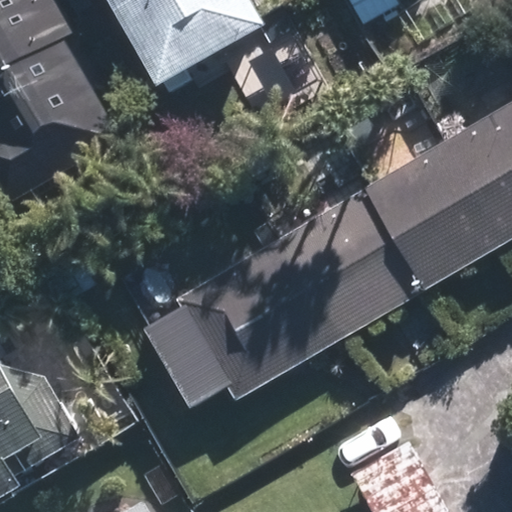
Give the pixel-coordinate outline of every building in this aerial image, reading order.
[(0,0),(0,121),(1,124),(0,124),(0,151),(25,192),(126,130),(71,33),(80,27),(64,0),(0,0)] [(125,0),(166,70),(273,9),(268,0),(125,0)] [(410,11),(403,0),(333,0),(359,42),(410,11)] [(511,104),(185,296),(191,306),(146,331),(188,406),(234,381),(243,397),(511,239),(511,104)] [(77,300),(102,285),(86,257),(61,271),(77,300)] [(86,436),(49,376),(15,371),(6,356),(0,359),(0,503),(31,485),(24,473),(86,436)] [(456,511),(418,440),(357,475),(377,511),(456,511)] [(155,511),(148,499),(127,511),(155,511)]
